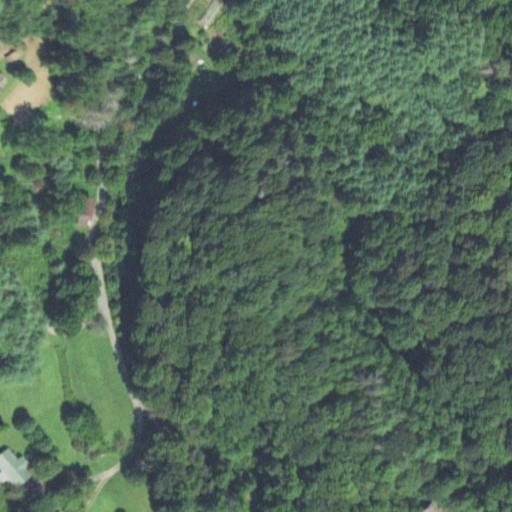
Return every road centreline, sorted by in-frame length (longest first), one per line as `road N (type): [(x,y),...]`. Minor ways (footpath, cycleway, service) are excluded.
road 1 (residential): [(191,0),(106,136),(89,237),(102,304),(142,414),(140,451),(101,483),(82,511)]
road 2 (residential): [(142,414),(173,438),(216,511)]
